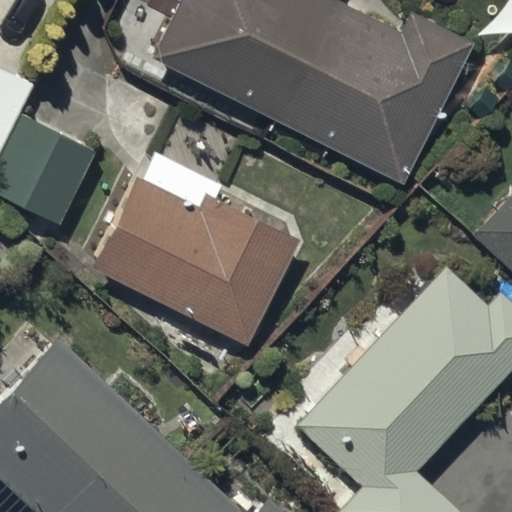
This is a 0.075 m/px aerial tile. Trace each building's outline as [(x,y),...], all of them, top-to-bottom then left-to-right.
[(399,174),(464,36),(402,6),(393,24),(341,0),(148,0),(145,6),(166,16),(148,54),(399,174)] [(0,137),(16,105),(30,77),(0,62),(0,137)] [(91,142),(16,105),(0,137),(0,190),(55,217),(91,142)] [(132,173),(88,262),(241,337),(293,232),(206,189),(198,206),(132,173)] [(511,180),(469,228),(511,267),(511,180)] [(337,511),(460,511),(462,511),(410,462),(511,354),(511,303),(493,286),(482,298),(439,258),(290,417),(355,478),(330,505),(337,511)] [(56,332),(0,385),(0,477),(36,511),(281,511),(262,493),(244,511),(56,332)]
